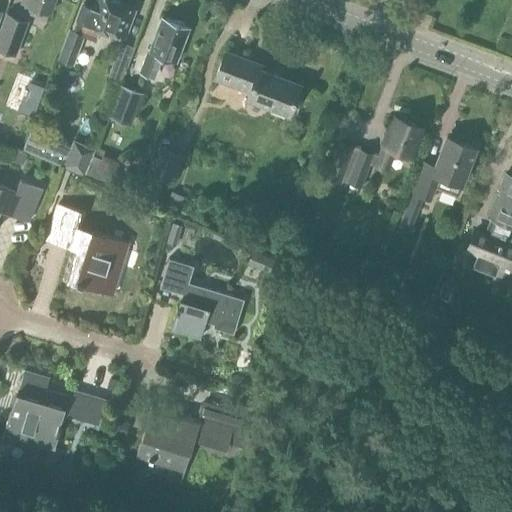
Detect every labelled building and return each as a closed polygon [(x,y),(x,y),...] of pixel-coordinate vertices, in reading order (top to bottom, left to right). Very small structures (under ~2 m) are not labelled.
[(21,0),(21,1),(25,3),(24,7),(35,12),(37,7),(50,12),(54,0),(21,0)] [(73,30),(70,28),(59,58),(72,63),(83,34),(94,39),(99,29),(106,31),(107,29),(123,36),(133,8),(117,2),(118,1),(115,0),(95,0),(94,6),(83,2),(73,30)] [(0,49),(15,55),(28,19),(5,11),(0,24),(0,49)] [(152,39),(140,70),(151,74),(159,52),(175,59),(187,27),(162,18),(153,39),(152,39)] [(224,51),(215,76),(249,89),(246,97),(270,106),(271,106),(288,112),(288,111),(296,114),(302,100),(294,97),(299,84),(257,68),(260,64),(224,51)] [(116,61),(109,78),(119,82),(126,65),(116,61)] [(34,115),(45,87),(29,81),(27,88),(25,87),(23,92),(25,93),(19,109),(34,115)] [(122,85),(110,116),(132,126),(145,94),(122,85)] [(387,169),(394,148),(409,154),(420,125),(395,116),(389,130),(388,130),(383,144),(382,144),(378,154),(339,140),(325,177),(340,182),(341,179),(361,186),(369,162),(387,169)] [(410,192),(403,211),(415,215),(422,196),(430,199),(435,187),(439,176),(444,177),(440,188),(456,194),(460,183),(460,184),(474,147),(446,136),(435,164),(422,159),(410,191),(410,192)] [(71,147),(63,166),(84,175),(92,155),(96,148),(74,139),(71,147)] [(159,145),(148,174),(174,184),(185,155),(159,145)] [(112,177),(96,170),(101,158),(92,155),(84,175),(92,178),(109,185),(112,177)] [(511,176),(504,174),(487,216),(491,218),(485,233),(475,229),(467,250),(510,267),(511,262),(511,243),(508,242),(511,231),(511,176)] [(0,201),(1,200),(30,213),(41,187),(20,178),(15,190),(0,184),(0,201)] [(81,210),(58,203),(49,232),(79,241),(68,280),(102,291),(112,259),(123,263),(129,241),(76,225),(81,210)] [(194,265),(169,257),(160,286),(183,292),(180,298),(172,328),(200,336),(205,320),(214,323),(213,326),(233,332),(244,298),(189,281),(194,265)] [(10,410),(5,428),(29,435),(28,439),(55,448),(61,424),(58,423),(63,411),(98,422),(105,398),(74,389),(72,396),(46,388),(49,377),(25,370),(18,392),(16,391),(15,394),(20,396),(15,412),(10,410)] [(109,376),(106,387),(118,391),(122,379),(109,376)] [(142,436),(136,455),(185,471),(191,451),(190,451),(194,438),(226,448),(228,442),(246,447),(256,417),(205,400),(198,421),(151,406),(142,437),(142,436)] [(111,437),(124,441),(130,422),(116,418),(111,437)]
